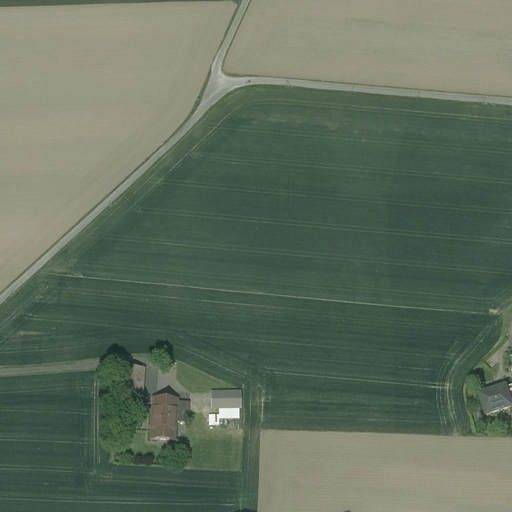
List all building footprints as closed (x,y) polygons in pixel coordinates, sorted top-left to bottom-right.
[(144,369),(121,368),(119,405),(141,407),(144,369)] [(505,387),(496,390),(497,391),(481,396),(481,395),(480,396),(487,416),(511,408),(511,407),(511,386),(505,388),(505,387)] [(212,410),(240,409),(240,393),(211,394),(212,410)] [(177,401),(153,399),(150,440),(174,441),(175,423),(177,403),(177,401)] [(189,404),(177,403),(175,423),(188,424),(189,404)]
